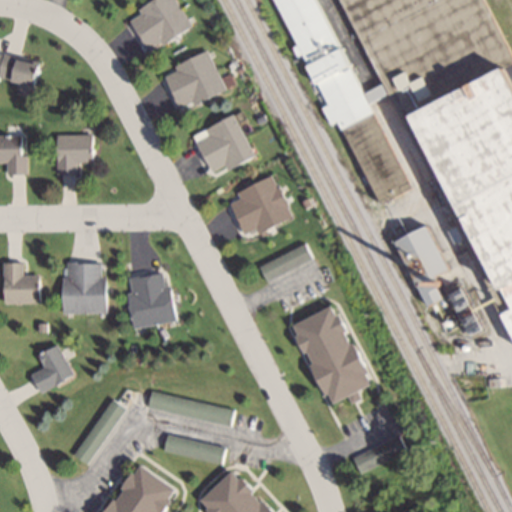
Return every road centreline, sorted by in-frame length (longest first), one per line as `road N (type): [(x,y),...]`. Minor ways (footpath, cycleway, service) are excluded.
road 1 (residential): [(329,511),(101,59),(45,16),(0,5)]
road 2 (residential): [(0,221),(186,220)]
